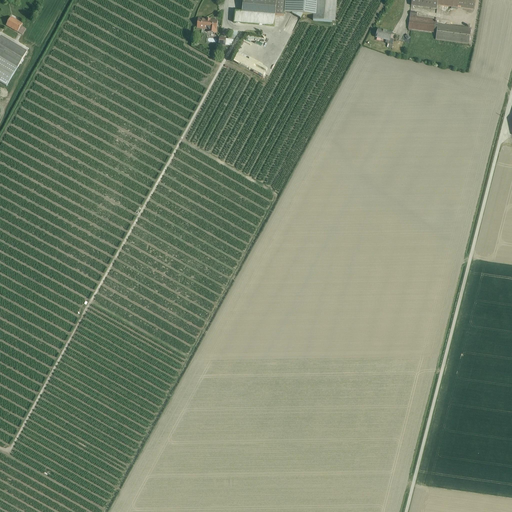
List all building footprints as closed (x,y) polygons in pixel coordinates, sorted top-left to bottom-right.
[(235,11),(234,23),(274,26),(275,14),(284,15),(284,12),(293,13),(292,14),(301,18),(303,14),(313,15),(313,20),(333,22),(334,0),(243,0),(242,11),(235,11)] [(411,0),(411,6),(437,9),(437,5),(451,7),(451,8),(457,9),(457,8),(474,10),(475,0),(411,0)] [(436,19),(429,19),(417,17),(417,16),(419,16),(420,13),(411,11),(408,29),(409,29),(409,30),(412,31),(412,29),(437,33),(436,39),(469,44),(471,28),(468,28),(439,24),(436,23),(435,23),(436,19)] [(11,17),(6,26),(23,35),(26,29),(21,27),(23,24),(11,17)] [(217,20),(198,18),(197,28),(207,29),(207,31),(216,33),(217,20)] [(378,28),(375,38),(386,40),(385,43),(388,44),(387,47),(392,49),(394,39),(391,38),(392,32),(378,28)] [(228,38),(219,37),(219,43),(231,45),(234,39),(237,34),(232,34),(229,34),(228,38)] [(1,36),(0,38),(0,82),(7,86),(27,52),(1,36)] [(236,62),(252,69),(256,59),(241,52),(242,51),(263,60),(266,53),(257,49),(259,45),(246,40),(236,62)]
